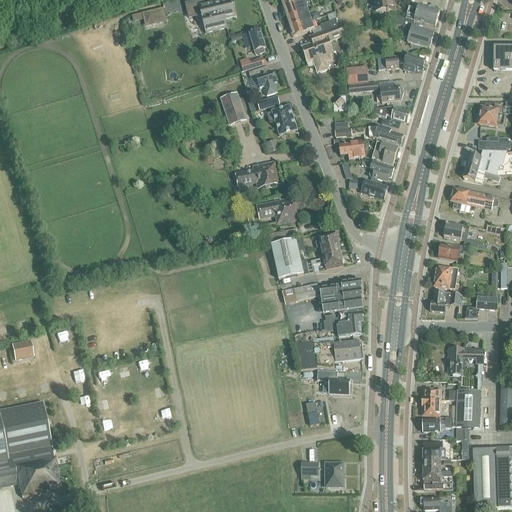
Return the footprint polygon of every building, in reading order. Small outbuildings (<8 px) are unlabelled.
[(206,33),(227,28),(226,28),(224,19),(235,17),(230,0),(228,0),(206,6),(204,0),(198,0),(192,2),(194,9),(186,11),(188,19),(203,16),(207,33),(206,33)] [(303,0),(280,0),(283,9),(304,1),(303,0)] [(374,0),(376,14),(395,12),(393,0),(374,0)] [(307,11),(304,1),(283,9),(286,18),(307,11)] [(332,5),(325,7),(327,15),(335,12),(332,5)] [(405,19),(406,19),(414,21),(424,24),(428,9),(418,6),(417,11),(408,9),(405,19)] [(149,12),(152,23),(166,20),(164,9),(149,12)] [(440,12),(428,9),(424,24),(435,28),(440,12)] [(311,21),(308,12),(287,20),(290,29),(311,21)] [(420,48),(429,50),(434,34),(412,28),(414,21),(406,19),(406,20),(392,16),(390,24),(403,27),(402,31),(411,33),(407,44),(411,45),(410,47),(419,50),(420,48)] [(314,30),(311,21),(290,29),(293,38),(307,33),(306,33),(314,30)] [(336,21),(331,23),(321,26),(323,32),(337,28),(336,21)] [(341,26),(337,28),(323,32),(310,37),(312,44),(302,48),(301,47),(307,66),(308,65),(309,68),(314,66),(316,70),(318,73),(322,73),(325,72),(327,69),(327,66),(325,58),(333,55),(333,56),(334,56),(329,42),(345,37),(341,26)] [(263,49),(265,48),(259,31),(242,36),(246,50),(253,47),(256,56),(264,53),(263,49)] [(495,69),(511,68),(511,45),(495,45),(495,69)] [(403,58),(398,59),(398,65),(401,64),(405,65),(404,68),(403,71),(414,74),(415,71),(422,73),(426,62),(407,56),(406,59),(403,58)] [(241,62),(242,66),(241,66),(243,73),(265,66),(263,59),(248,64),(246,60),(241,62)] [(398,59),(385,61),(386,71),(399,70),(398,65),(398,59)] [(348,86),(365,84),(364,68),(346,70),(348,86)] [(264,69),(249,74),(251,80),(266,75),(264,69)] [(266,75),(251,80),(255,91),(260,89),(264,88),(267,97),(277,94),(274,85),(277,84),(273,73),(269,74),(266,75)] [(362,86),(348,87),(349,94),(363,93),(378,92),(378,84),(362,86)] [(402,101),(404,93),(400,92),(400,88),(380,90),(382,105),(401,103),(401,101),(402,101)] [(221,100),(230,126),(245,120),(237,95),(221,100)] [(341,98),(333,105),(334,114),(347,112),(346,97),(341,98)] [(278,106),(279,106),(277,98),(276,98),(257,104),(260,112),(271,108),(272,112),(271,113),(272,113),(279,136),(279,137),(280,137),(280,136),(296,131),(296,132),(297,131),(297,130),(297,131),(294,122),(294,121),(293,121),(292,118),(293,117),(292,117),(290,108),(290,107),(289,107),(279,110),(278,106)] [(498,111),(481,108),(478,125),(496,128),(496,126),(503,127),(505,117),(498,116),(498,111)] [(377,110),(375,116),(386,119),(386,116),(392,118),(391,121),(392,121),(391,122),(389,123),(383,121),(382,126),(400,131),(402,124),(407,125),(410,114),(395,110),(391,109),(377,110)] [(249,149),(263,144),(255,121),(239,126),(243,139),(246,138),(249,149)] [(336,132),(348,131),(347,123),(335,124),(336,132)] [(379,127),(371,128),(372,137),(401,147),(403,137),(389,133),(390,130),(379,127)] [(479,142),(479,151),(483,151),(507,152),(507,150),(511,150),(511,143),(507,143),(508,140),(487,139),(487,143),(479,142)] [(265,145),(268,156),(279,152),(275,142),(265,145)] [(363,143),(340,146),(341,157),(349,156),(350,161),(359,159),(359,163),(362,162),(363,162),(365,162),(364,152),(363,143)] [(397,159),(399,151),(398,150),(377,144),(372,161),(393,167),(395,158),(397,159)] [(470,156),(466,168),(478,171),(485,173),(493,176),(496,176),(497,177),(500,166),(503,167),(507,152),(483,151),(481,159),(470,156)] [(363,162),(362,167),(371,169),(369,176),(370,178),(372,178),(371,181),(377,183),(378,180),(382,182),(383,180),(387,182),(388,178),(391,179),(394,170),(369,162),(365,162),(363,162)] [(238,187),(257,183),(259,189),(279,185),(275,164),(254,169),(255,172),(238,176),(240,182),(237,183),(238,187)] [(466,168),(463,179),(475,183),(482,185),(483,179),(499,183),(501,178),(497,177),(496,176),(493,176),(485,173),(478,171),(466,168)] [(362,193),(369,195),(370,197),(373,198),(375,197),(384,200),(387,190),(365,183),(365,184),(365,181),(350,180),(350,188),(363,189),(362,193)] [(450,196),(450,199),(451,201),(451,202),(454,203),(453,209),(460,210),(461,205),(477,208),(480,196),(474,195),(469,194),(454,190),(453,194),(450,196)] [(480,196),(477,208),(492,211),(493,206),(497,207),(498,203),(497,203),(497,201),(494,200),(494,199),(480,196)] [(260,220),(275,216),(277,225),(298,221),(293,200),(257,208),(260,220)] [(362,220),(370,219),(369,211),(361,212),(362,220)] [(444,239),(464,243),(464,242),(465,242),(468,230),(446,226),(444,239)] [(271,244),(298,238),(295,229),(268,235),(271,244)] [(318,237),(315,238),(318,249),(321,248),(338,245),(335,233),(318,237)] [(305,251),(303,238),(296,240),(299,253),(305,251)] [(303,275),(300,262),(296,241),(271,246),(279,281),(304,276),(303,275)] [(464,243),(464,247),(464,248),(470,249),(477,250),(483,251),(484,246),(478,245),(471,243),(465,242),(464,242),(464,243)] [(340,256),(338,245),(321,248),(324,260),(340,256)] [(441,246),(439,259),(457,262),(458,255),(463,255),(463,254),(469,255),(470,249),(464,248),(453,246),(452,248),(441,246)] [(340,256),(324,260),(307,263),(309,273),(314,272),(313,268),(325,266),(326,271),(343,267),(340,256)] [(309,273),(307,263),(306,260),(300,262),(303,275),(309,273)] [(449,290),(457,291),(458,287),(455,286),(458,271),(452,270),(437,267),(434,288),(449,290)] [(323,315),(324,315),(363,309),(362,300),(363,300),(362,291),(363,291),(362,282),(341,284),(341,287),(320,290),(323,315)] [(317,285),(283,293),(286,306),(318,299),(320,298),(317,285)] [(458,307),(460,296),(452,295),(435,293),(433,304),(432,303),(431,313),(445,314),(446,303),(451,303),(450,306),(458,307)] [(477,310),(497,312),(497,300),(477,298),(476,310),(477,310)] [(465,319),(464,319),(464,320),(478,320),(478,319),(476,319),(477,310),(476,310),(466,309),(465,319)] [(338,338),(346,337),(361,335),(360,323),(363,323),(362,313),(357,314),(357,311),(338,313),(339,319),(324,323),(325,336),(338,334),(338,338)] [(34,358),(30,342),(12,346),(15,362),(34,358)] [(314,344),(295,346),(299,373),(317,370),(326,371),(335,371),(334,364),(336,364),(361,361),(359,343),(334,345),(334,343),(314,346),(314,344)] [(451,350),(450,377),(462,377),(463,361),(476,361),(476,365),(478,365),(483,365),(484,351),(451,350)] [(315,372),(315,382),(329,383),(328,395),(350,396),(350,389),(350,381),(337,381),(337,373),(315,372)] [(511,426),(511,385),(501,385),(500,426),(511,426)] [(423,417),(441,417),(442,391),(424,391),(423,400),(423,408),(423,417)] [(457,402),(457,392),(449,392),(448,402),(457,402)] [(481,393),(478,393),(458,392),(456,429),(460,429),(468,429),(479,430),(481,393)] [(0,489),(18,486),(20,494),(21,494),(22,499),(62,491),(55,457),(54,458),(43,404),(0,412),(0,489)] [(318,408),(309,410),(314,431),(322,430),(318,408)] [(445,426),(445,430),(452,430),(452,419),(445,419),(445,421),(441,422),(423,422),(423,434),(440,433),(440,426),(445,426)] [(468,429),(460,429),(461,441),(469,441),(468,429)] [(424,461),(441,461),(443,461),(445,461),(445,449),(443,449),(443,444),(424,444),(424,461)] [(511,448),(508,448),(508,450),(472,451),(472,452),(473,460),(475,511),(511,509),(511,448)] [(424,473),(441,473),(441,472),(441,461),(424,461),(424,473)] [(318,465),(301,465),(301,477),(310,477),(318,477),(318,465)] [(326,489),(344,489),(343,465),(325,465),(326,489)] [(443,490),(443,484),(441,484),(440,482),(442,482),(441,478),(448,478),(449,472),(441,472),(441,473),(424,473),(424,485),(426,485),(425,491),(432,491),(433,490),(443,490)] [(426,511),(440,511),(439,511),(451,511),(451,504),(440,504),(440,499),(424,500),(424,511),(426,511)]
